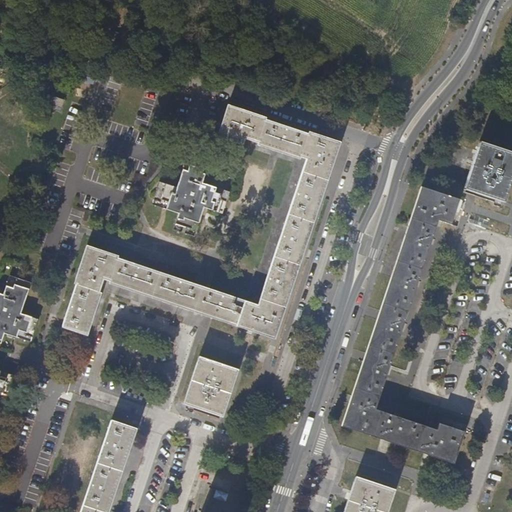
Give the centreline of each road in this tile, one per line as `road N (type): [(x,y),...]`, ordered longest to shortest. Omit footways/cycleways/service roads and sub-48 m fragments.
road 1 (residential): [(393,148),(169,76),(141,156),(87,141),(59,224)]
road 2 (unknown): [(364,138),(260,447)]
road 3 (residential): [(511,317),(490,308),(508,256),(491,236),(468,245),(418,387),(454,401)]
road 4 (residential): [(19,508),(62,384),(161,418)]
road 5 (secondary): [(405,152),(466,68),(499,0)]
road 6 (secondary): [(485,0),(463,49),(393,148)]
road 7 (secondary): [(393,148),(355,246),(348,298)]
road 8 (secondary): [(348,298),(405,152)]
road 9 (secondary): [(348,298),(305,431)]
road 10 (residential): [(161,418),(292,457)]
